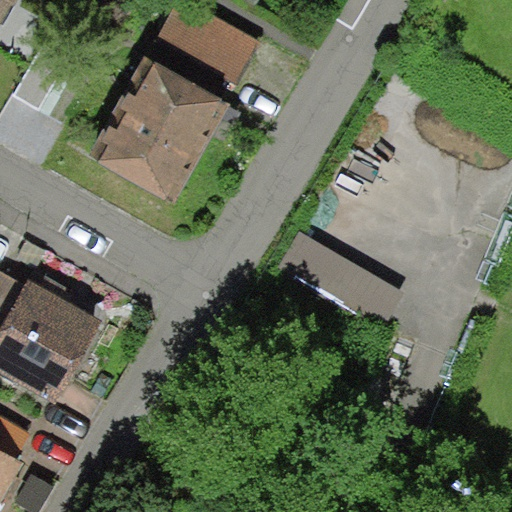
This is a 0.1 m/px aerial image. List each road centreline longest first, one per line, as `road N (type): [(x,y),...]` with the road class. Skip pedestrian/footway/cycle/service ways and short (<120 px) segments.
road 1 (residential): [(201,292),(376,0)]
road 2 (residential): [(68,511),(201,292)]
road 3 (residential): [(0,176),(201,292)]
